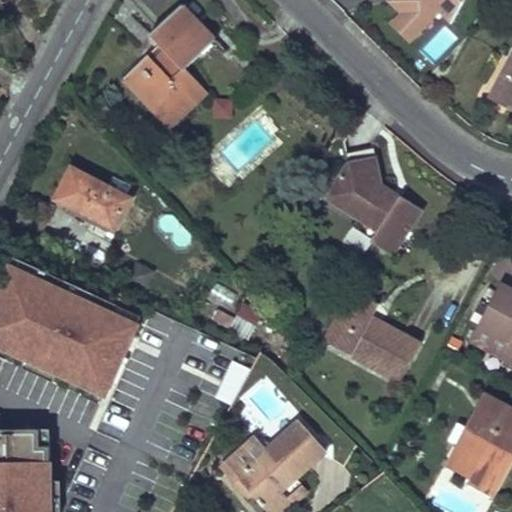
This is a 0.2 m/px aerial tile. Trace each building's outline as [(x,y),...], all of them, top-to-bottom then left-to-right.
[(439,11),(452,23),(464,0),(390,0),(389,1),(401,13),(420,31),(439,11)] [(159,45),(165,52),(184,70),(200,55),(196,50),(211,35),(182,4),(149,35),(159,45)] [(410,42),(420,31),(401,13),(391,24),(410,42)] [(211,35),(196,50),(200,55),(215,40),(211,35)] [(159,45),(148,55),(155,61),(165,52),(159,45)] [(240,48),(218,68),(239,90),(261,69),(240,48)] [(184,70),(165,52),(155,61),(148,55),(124,78),(140,95),(147,89),(170,113),(199,86),(184,70)] [(511,56),(489,98),(511,110),(511,56)] [(147,89),(140,95),(170,126),(206,92),(199,86),(170,113),(147,89)] [(266,114),(261,118),(274,132),(278,129),(266,114)] [(377,159),(375,149),(348,155),(350,165),(377,159)] [(379,232),(397,206),(390,201),(395,194),(383,186),(377,159),(350,165),(334,188),(366,210),(360,218),(379,232)] [(73,168),(56,199),(113,230),(130,200),(73,168)] [(366,210),(334,188),(328,197),(360,218),(366,210)] [(397,206),(402,199),(395,194),(390,201),(397,206)] [(397,206),(379,232),(373,241),(393,255),(422,213),(402,199),(397,206)] [(137,322),(6,261),(0,273),(0,351),(8,355),(102,398),(137,322)] [(511,292),(499,285),(469,342),(511,364),(511,292)] [(325,341),(335,347),(345,329),(341,326),(359,292),(353,289),(325,341)] [(351,355),(369,324),(372,317),(380,304),(359,292),(341,326),(345,329),(335,347),(351,355)] [(243,306),(237,318),(256,328),(262,316),(243,306)] [(385,324),(372,317),(369,324),(381,330),(385,324)] [(369,324),(351,355),(401,382),(421,343),(385,324),(381,330),(369,324)] [(216,401),(234,408),(249,371),(232,364),(216,401)] [(511,408),(483,393),(455,446),(464,450),(455,469),(470,477),(491,488),(510,453),(511,454),(511,408)] [(300,420),(267,449),(256,436),(220,467),(240,489),(245,485),(252,493),(268,511),(273,511),(289,499),(288,498),(281,491),(327,451),(300,420)] [(0,511),(51,511),(48,430),(0,427),(0,511)] [(455,446),(445,464),(455,469),(464,450),(455,446)] [(491,488),(470,477),(467,483),(494,497),(511,463),(511,454),(510,453),(491,488)] [(245,485),(240,489),(247,497),(252,493),(245,485)] [(289,499),(273,511),(283,511),(308,491),(303,485),(288,498),(289,499)]
